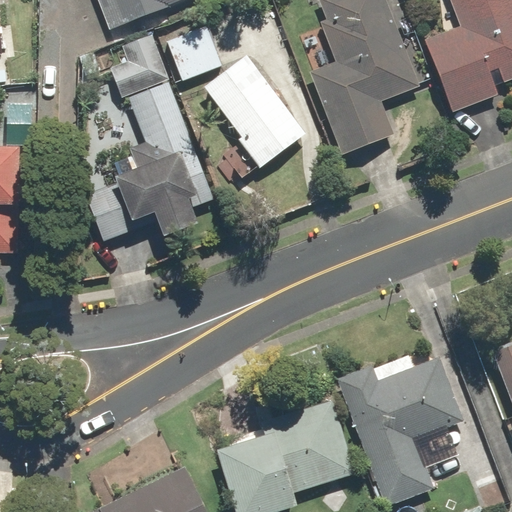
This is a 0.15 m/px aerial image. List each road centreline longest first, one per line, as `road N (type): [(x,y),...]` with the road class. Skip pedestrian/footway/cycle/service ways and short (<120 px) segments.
road 1 (residential): [(511,200),(181,327)]
road 2 (residential): [(181,327),(85,400),(0,424)]
road 3 (residential): [(0,325),(64,317),(181,327)]
